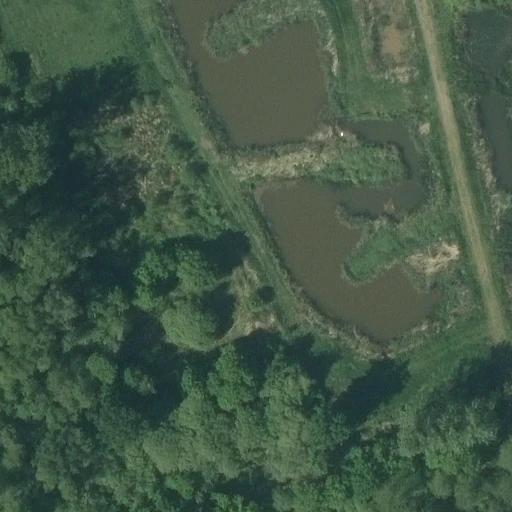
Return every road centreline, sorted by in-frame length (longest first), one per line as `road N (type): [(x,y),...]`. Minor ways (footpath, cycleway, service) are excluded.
road 1 (track): [(511,401),(419,0)]
road 2 (track): [(185,511),(511,426)]
